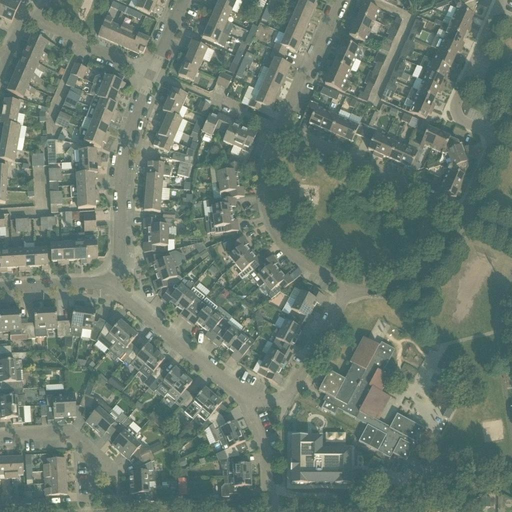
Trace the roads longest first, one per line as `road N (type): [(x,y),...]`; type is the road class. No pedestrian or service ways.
road 1 (residential): [(461,214),(488,145),(452,108),(501,0)]
road 2 (residential): [(107,280),(116,265),(129,134),(148,76)]
road 3 (residential): [(350,291),(291,253),(272,227),(263,180),(278,129)]
road 4 (residential): [(461,214),(278,129)]
road 5 (residential): [(248,400),(107,280)]
road 6 (residential): [(248,400),(292,393),(350,291)]
road 7 (residential): [(350,291),(387,293),(421,281),(461,214)]
road 8 (residential): [(91,511),(91,466),(67,437),(0,436)]
road 9 (residential): [(278,129),(337,0)]
road 10 (residential): [(278,129),(151,69)]
